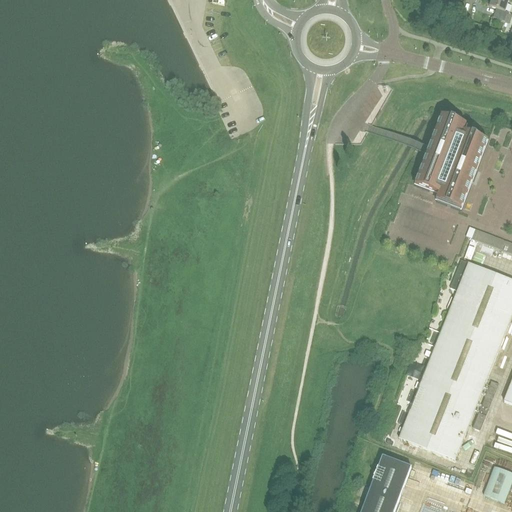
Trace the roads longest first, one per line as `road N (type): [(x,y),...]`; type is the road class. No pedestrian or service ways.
road 1 (primary): [(231,511),(320,70)]
road 2 (residential): [(200,0),(195,29),(240,124)]
road 3 (tertiary): [(511,84),(387,53)]
